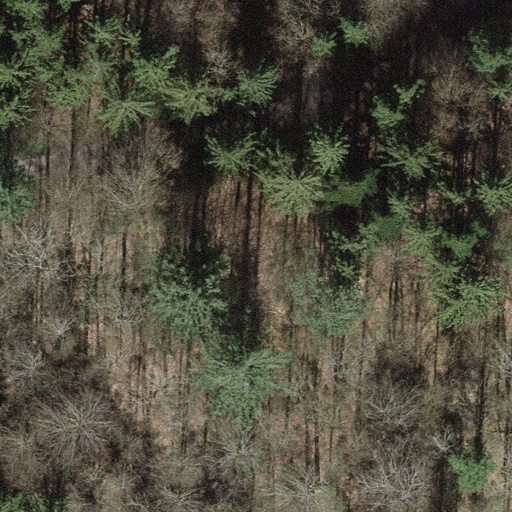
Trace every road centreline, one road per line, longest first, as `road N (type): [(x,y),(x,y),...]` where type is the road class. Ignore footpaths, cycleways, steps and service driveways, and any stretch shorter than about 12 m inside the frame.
road 1 (track): [(0,173),(60,164),(511,3)]
road 2 (track): [(0,453),(106,511)]
